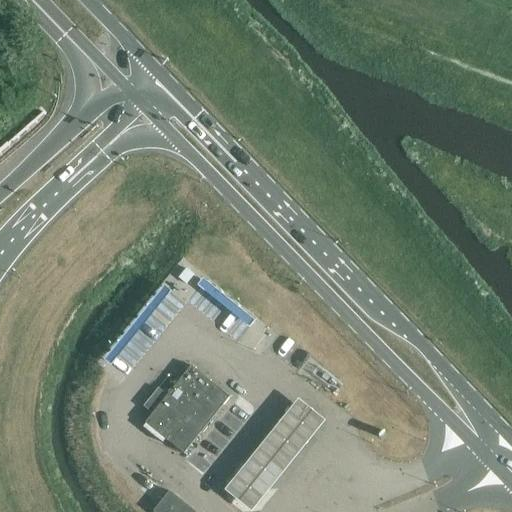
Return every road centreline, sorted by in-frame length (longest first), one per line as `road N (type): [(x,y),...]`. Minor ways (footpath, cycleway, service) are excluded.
road 1 (secondary): [(142,104),(511,477)]
road 2 (secondary): [(511,435),(154,70)]
road 3 (motorway): [(0,243),(142,104)]
road 4 (motorway): [(116,79),(0,194)]
